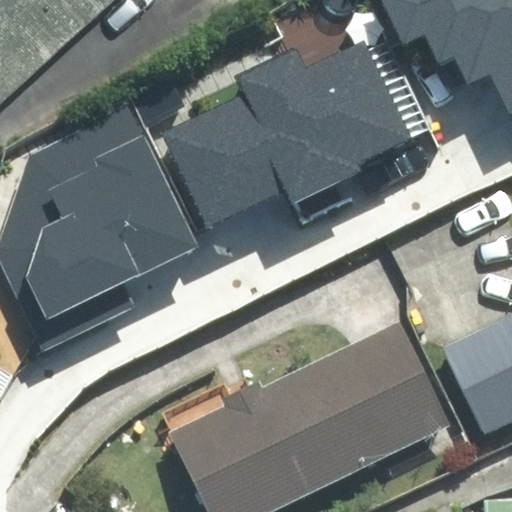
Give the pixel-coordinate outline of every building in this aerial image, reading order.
[(0,0),(0,98),(117,0),(0,0)] [(511,0),(404,0),(325,47),(373,128),(458,78),(488,129),(511,115),(511,0)] [(327,151),(195,175),(215,281),(347,257),(327,151)] [(511,320),(459,346),(499,429),(511,423),(511,320)] [(174,432),(210,511),(284,511),(459,433),(409,325),(174,432)] [(511,511),(511,499),(494,500),(494,511),(511,511)]
